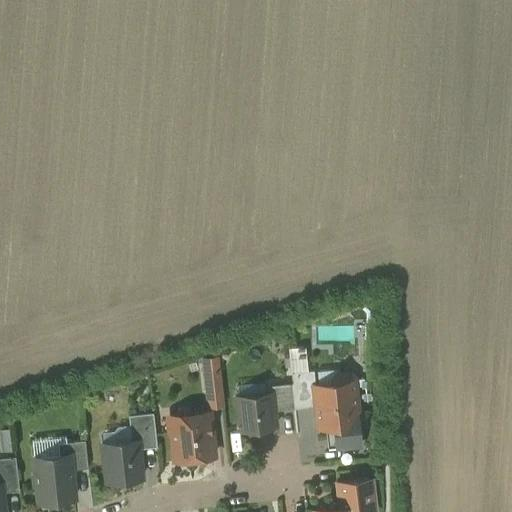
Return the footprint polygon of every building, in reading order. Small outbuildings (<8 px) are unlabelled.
[(289,347),(291,371),(307,369),(305,345),(289,347)] [(219,367),(204,368),(208,404),(223,402),(219,367)] [(307,369),(291,371),(292,381),(295,406),(316,404),(314,383),(315,383),(313,368),(307,369)] [(315,383),(314,383),(316,404),(318,424),(326,423),(328,445),(359,442),(357,420),(358,420),(353,375),(348,370),(339,371),(334,377),(335,381),(315,383)] [(292,381),(265,384),(265,392),(272,391),(274,409),(295,406),(292,381)] [(265,392),(235,395),(239,427),(276,423),(274,409),(272,391),(265,392)] [(187,405),(180,406),(176,411),(176,413),(170,414),(175,457),(214,453),(209,410),(192,411),(192,409),(187,405)] [(153,410),(128,413),(131,439),(138,438),(139,446),(157,444),(153,410)] [(85,438),(56,441),(57,453),(69,452),(71,468),(88,466),(85,438)] [(131,439),(102,442),(106,478),(142,474),(139,446),(138,438),(131,439)] [(57,453),(34,456),(36,470),(33,474),(34,484),(38,487),(39,499),(74,496),(71,468),(69,452),(57,453)] [(15,455),(0,456),(0,481),(1,482),(1,490),(19,488),(15,455)] [(372,475),(336,479),(339,504),(356,502),(357,511),(373,510),(372,475)] [(339,504),(315,507),(315,511),(357,511),(356,502),(339,504)]
